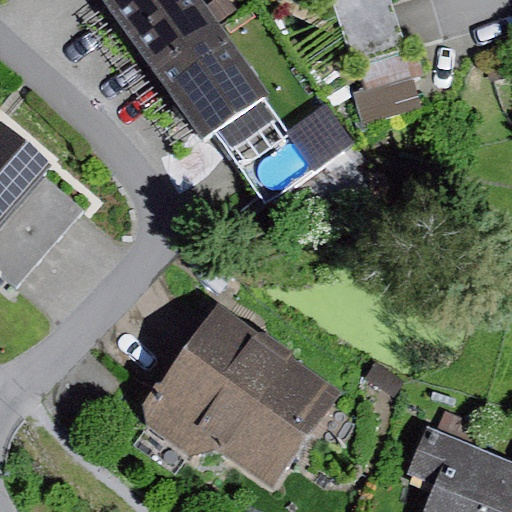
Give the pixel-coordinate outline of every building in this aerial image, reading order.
[(201,0),(105,0),(157,75),(222,30),(201,0)] [(237,10),(228,0),(217,0),(210,6),(222,21),(237,10)] [(391,0),(332,0),(352,67),(406,51),(391,0)] [(222,30),(157,75),(204,142),(213,135),(268,96),(222,30)] [(268,96),(213,135),(268,211),(323,172),(268,96)] [(49,165),(0,122),(0,221),(39,176),(49,165)] [(84,215),(39,176),(0,221),(0,273),(19,290),(84,215)] [(348,389),(220,299),(143,409),(146,430),(135,446),(175,475),(189,457),(215,451),(275,493),(348,389)] [(491,431),(446,414),(439,431),(484,448),(491,431)] [(511,511),(511,466),(427,431),(408,476),(436,488),(426,511),(511,511)]
